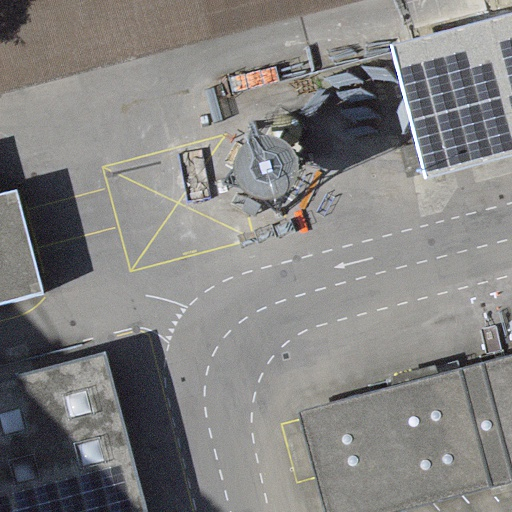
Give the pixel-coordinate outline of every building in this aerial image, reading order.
[(23,0),(0,6),(0,104),(406,0),(23,0)] [(511,22),(399,51),(432,183),(511,162),(511,22)] [(388,62),(325,78),(341,145),(404,129),(388,62)] [(309,86),(260,98),(274,152),(323,140),(309,86)] [(0,313),(50,301),(24,198),(0,203),(0,313)] [(158,511),(118,359),(0,390),(0,511),(158,511)] [(511,365),(309,417),(333,511),(405,511),(511,485),(511,365)]
